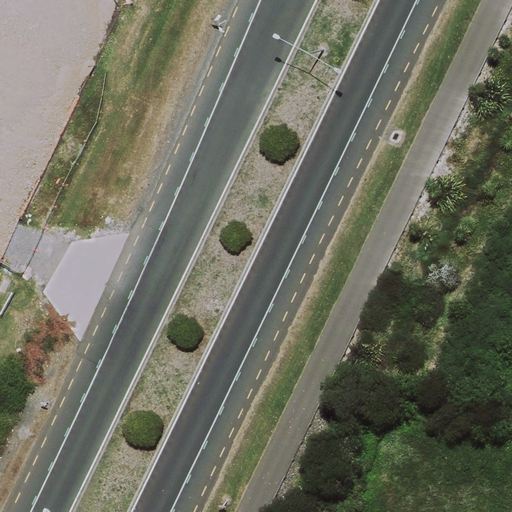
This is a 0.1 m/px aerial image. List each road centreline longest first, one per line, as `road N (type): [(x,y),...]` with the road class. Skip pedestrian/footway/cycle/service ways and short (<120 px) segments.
road 1 (secondary): [(399,0),(152,511)]
road 2 (secondary): [(49,511),(290,0)]
